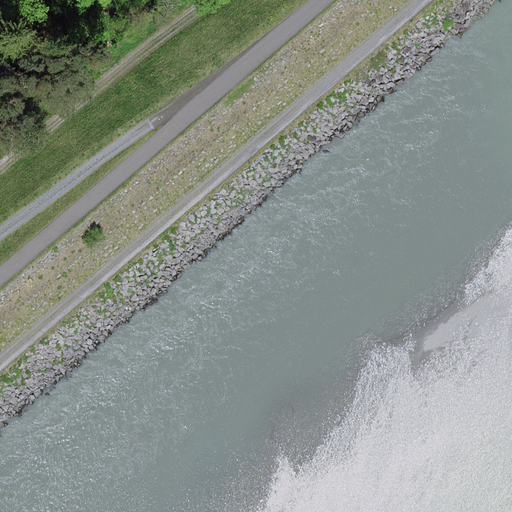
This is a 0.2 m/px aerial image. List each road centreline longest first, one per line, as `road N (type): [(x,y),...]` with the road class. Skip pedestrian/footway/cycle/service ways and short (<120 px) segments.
road 1 (track): [(0,363),(423,0)]
road 2 (track): [(321,0),(0,278)]
road 3 (track): [(0,233),(269,43)]
road 4 (track): [(208,0),(0,166)]
